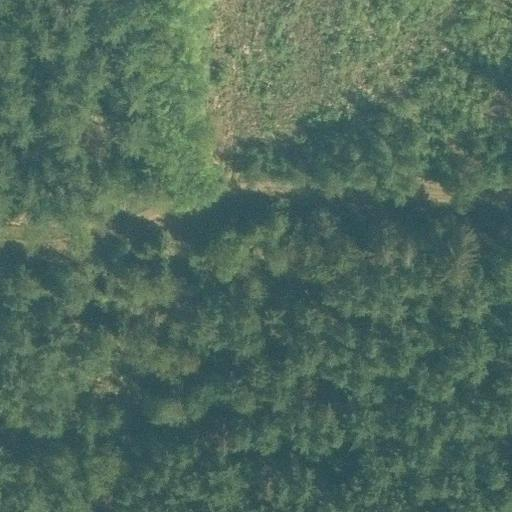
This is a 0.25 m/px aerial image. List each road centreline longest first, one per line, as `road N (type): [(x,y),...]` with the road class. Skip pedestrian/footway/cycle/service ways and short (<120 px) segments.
road 1 (track): [(0,246),(91,242),(179,201),(236,190),(511,197)]
road 2 (track): [(109,511),(174,293),(184,241),(179,201)]
